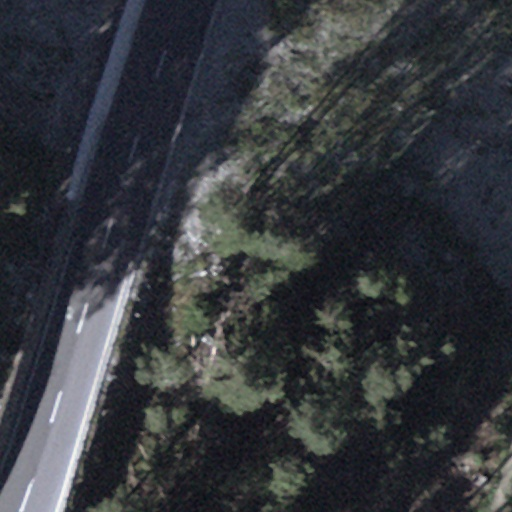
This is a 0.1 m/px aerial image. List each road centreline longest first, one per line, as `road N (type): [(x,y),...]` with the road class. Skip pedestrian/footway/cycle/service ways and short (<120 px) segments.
road 1 (primary): [(13,511),(182,0)]
road 2 (track): [(511,395),(481,511)]
